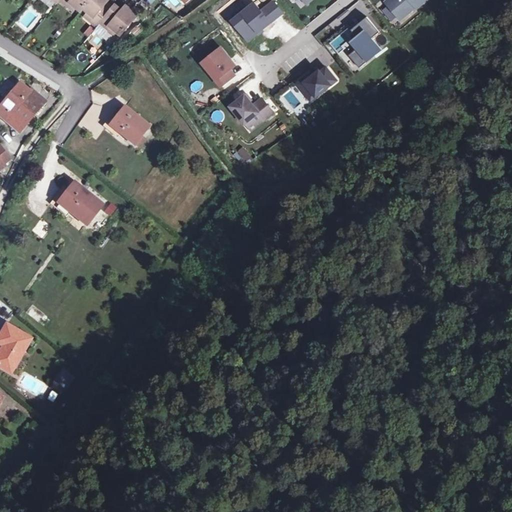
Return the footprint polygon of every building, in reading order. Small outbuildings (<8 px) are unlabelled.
[(34,0),(15,23),(28,34),(47,11),(34,0)] [(56,0),(59,3),(61,0),(68,5),(71,2),(75,5),(81,11),(84,8),(90,13),(95,17),(91,22),(97,27),(100,24),(114,36),(117,32),(120,35),(138,15),(128,5),(123,10),(117,5),(114,8),(108,2),(109,0),(56,0)] [(426,0),(388,0),(386,2),(400,19),(416,7),(416,8),(426,0)] [(255,2),(232,20),(248,41),(283,13),(273,1),(261,10),(255,2)] [(367,17),(351,29),(357,36),(351,41),(357,48),(349,55),(359,68),(382,49),(372,38),(380,32),(367,17)] [(89,25),(84,33),(91,37),(96,29),(89,25)] [(221,47),(210,56),(213,60),(205,66),(221,86),(235,75),(230,68),(235,64),(221,47)] [(213,60),(210,56),(202,62),(205,66),(213,60)] [(511,58),(510,56),(500,66),(509,73),(511,69),(511,58)] [(310,74),(298,83),(311,100),(337,80),(326,67),(320,71),(319,70),(312,76),(310,74)] [(191,84),(194,91),(203,89),(201,81),(191,84)] [(5,106),(13,113),(8,118),(22,130),(48,99),(34,87),(32,89),(23,82),(4,105),(5,106)] [(245,94),(230,106),(244,124),(259,112),(264,119),(273,113),(262,98),(253,104),(245,94)] [(127,136),(130,133),(115,121),(129,103),(125,100),(108,122),(127,136)] [(115,121),(130,133),(138,140),(152,121),(129,103),(115,121)] [(5,106),(1,112),(8,118),(13,113),(5,106)] [(0,143),(0,168),(7,164),(4,161),(10,156),(0,143)] [(62,198),(78,178),(73,175),(54,199),(79,218),(82,213),(62,198)] [(105,200),(78,178),(62,198),(82,213),(90,220),(105,200)] [(111,216),(117,207),(110,203),(105,211),(111,216)] [(46,330),(54,320),(32,302),(24,312),(46,330)] [(0,357),(0,362),(14,371),(34,338),(9,323),(0,339),(0,340),(7,345),(0,357)] [(76,375),(66,368),(59,378),(69,385),(76,375)] [(47,399),(54,403),(59,393),(52,390),(47,399)]
